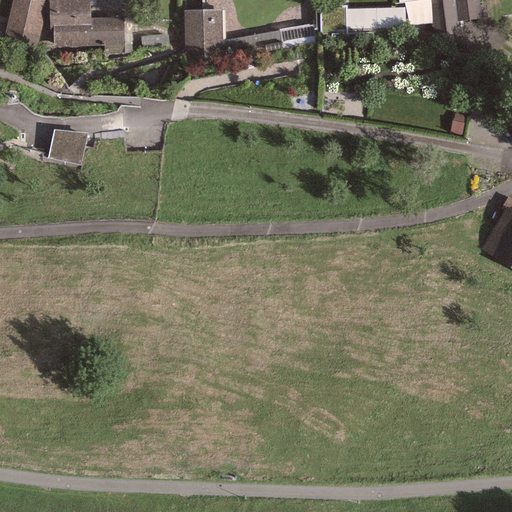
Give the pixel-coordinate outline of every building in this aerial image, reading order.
[(38,47),(48,0),(12,0),(4,39),(38,47)] [(90,0),(50,0),(52,51),(106,49),(106,57),(134,57),(133,21),(91,22),(90,0)] [(406,0),(406,18),(430,19),(429,0),(406,0)] [(456,0),(431,0),(436,41),(461,38),(459,22),(456,0)] [(479,0),(456,0),(459,22),(482,20),(479,0)] [(347,10),(322,11),(323,36),(348,35),(347,10)] [(222,13),(183,13),(184,61),(222,60),(283,47),(280,33),(224,44),(222,13)] [(88,136),(55,133),(49,159),(81,166),(88,136)] [(511,216),(509,215),(490,248),(511,260),(511,216)]
